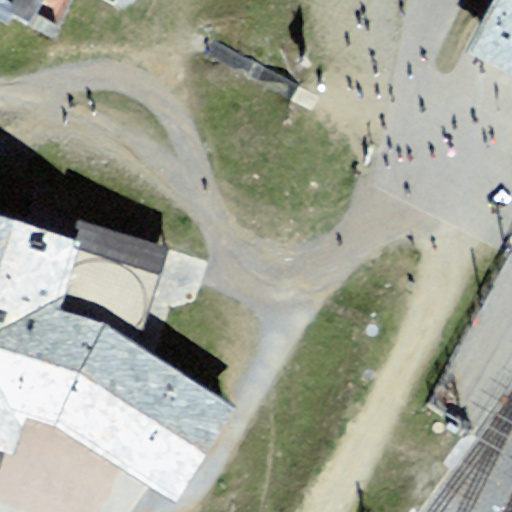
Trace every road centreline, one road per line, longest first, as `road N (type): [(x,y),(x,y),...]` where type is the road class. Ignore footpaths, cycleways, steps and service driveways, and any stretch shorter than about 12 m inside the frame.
road 1 (track): [(331,259),(268,275),(225,253),(166,105),(143,83),(90,73),(0,93)]
road 2 (track): [(322,511),(422,309),(426,245),(413,225),(374,207)]
road 3 (track): [(331,259),(374,207),(404,94),(447,0)]
